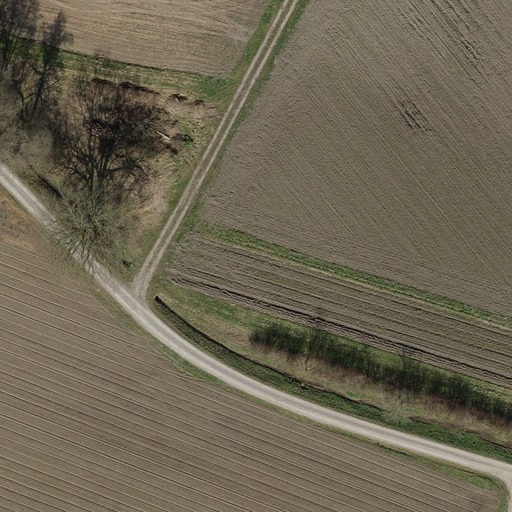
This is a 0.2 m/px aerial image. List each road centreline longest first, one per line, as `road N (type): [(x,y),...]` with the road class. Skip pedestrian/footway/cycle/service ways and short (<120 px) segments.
road 1 (track): [(511,471),(333,416),(214,368),(130,304),(0,172)]
road 2 (track): [(130,304),(304,0)]
